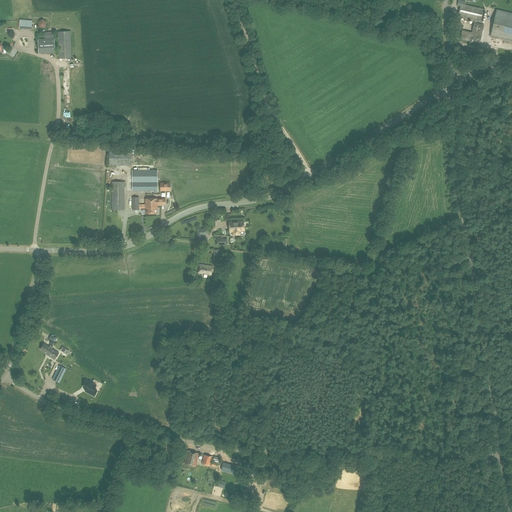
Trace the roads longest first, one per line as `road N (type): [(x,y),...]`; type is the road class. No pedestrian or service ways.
road 1 (unclassified): [(489,456),(208,444),(64,412),(3,375)]
road 2 (unclassified): [(502,454),(451,84)]
road 3 (unclassified): [(312,174),(268,197),(191,210),(114,249),(43,250)]
road 4 (track): [(235,0),(270,112),(312,174)]
road 5 (unclassified): [(312,174),(451,84)]
road 6 (unclassified): [(3,375),(43,250)]
